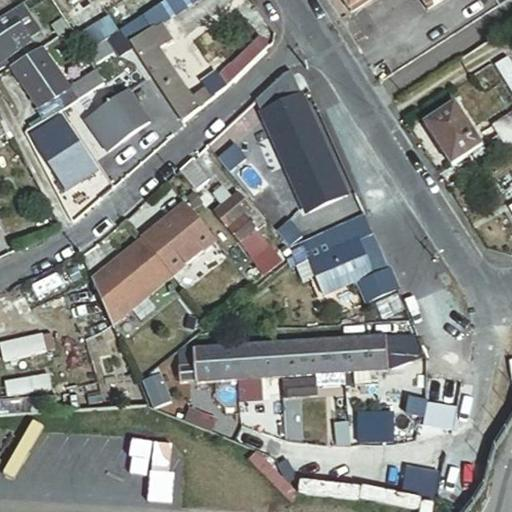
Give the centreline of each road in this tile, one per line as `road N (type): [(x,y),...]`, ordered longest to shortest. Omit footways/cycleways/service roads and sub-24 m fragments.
road 1 (residential): [(316,32),(75,239),(0,278)]
road 2 (residential): [(316,32),(500,305),(511,298)]
road 3 (unknown): [(500,305),(481,433),(461,458),(435,471),(322,466)]
